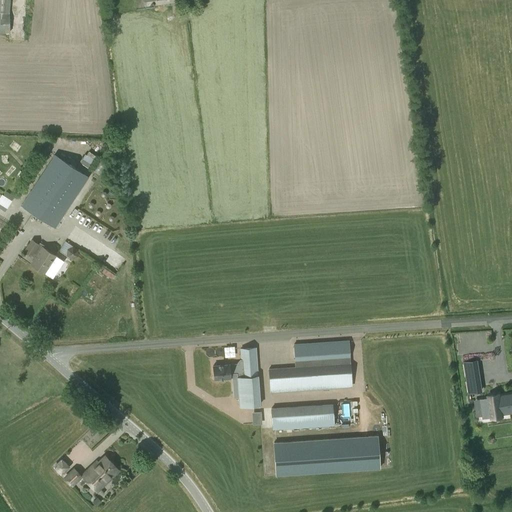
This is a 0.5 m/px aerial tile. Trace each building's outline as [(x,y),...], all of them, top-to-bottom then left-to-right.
[(9,0),(0,0),(0,34),(9,34),(9,14),(9,0)] [(80,163),(88,168),(102,145),(93,140),(80,163)] [(54,154),(20,204),(54,226),(87,177),(54,154)] [(0,192),(0,207),(4,210),(11,199),(0,192)] [(30,240),(22,251),(32,258),(28,264),(42,274),(54,256),(30,240)] [(66,249),(66,255),(71,259),(76,256),(76,250),(71,247),(66,249)] [(116,258),(110,268),(115,272),(121,262),(116,258)] [(347,340),(302,343),(303,357),(319,356),(319,359),(348,357),(347,340)] [(222,345),(223,357),(234,356),(233,345),(222,345)] [(229,365),(213,366),(214,380),(232,379),(234,398),(239,398),(239,407),(259,406),(255,348),(240,349),(241,360),(238,365),(229,365)] [(346,365),(268,370),(269,388),(348,383),(346,365)] [(480,391),(479,383),(468,385),(469,392),(480,391)] [(499,394),(488,396),(491,418),(502,416),(499,394)] [(332,405),(271,409),(272,429),(333,425),(332,405)] [(251,411),(251,424),(260,423),(260,410),(251,411)] [(377,436),(274,443),(276,475),(379,468),(377,436)] [(105,457),(84,478),(99,493),(120,472),(105,457)] [(61,473),(68,466),(62,459),(54,466),(61,473)] [(74,468),(64,477),(72,485),(81,476),(74,468)] [(101,502),(97,498),(92,502),(96,507),(101,502)]
